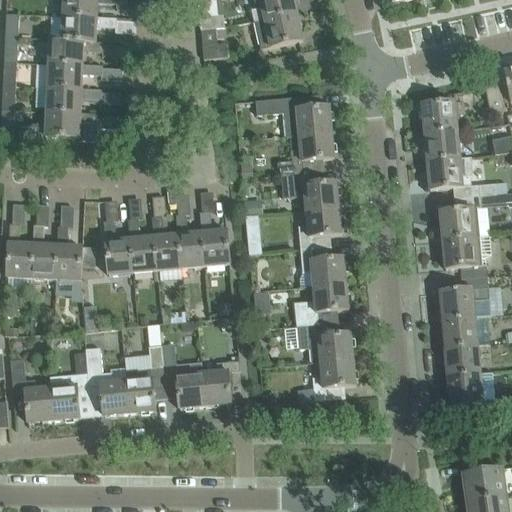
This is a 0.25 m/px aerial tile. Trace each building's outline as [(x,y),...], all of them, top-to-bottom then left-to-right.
[(64,0),(63,20),(97,21),(97,7),(117,8),(117,0),(64,0)] [(251,12),(254,24),(296,15),(293,0),(258,0),(261,10),(251,12)] [(296,15),(254,24),(260,52),(303,43),(296,15)] [(6,16),(5,41),(18,42),(19,17),(6,16)] [(200,33),(201,33),(216,31),(224,31),(222,17),(199,19),(200,33)] [(63,20),(62,44),(96,46),(96,45),(97,30),(116,31),(117,21),(97,21),(63,20)] [(216,31),(201,33),(202,49),(204,63),(227,60),(225,46),(218,47),(216,31)] [(5,41),(4,67),(17,67),(18,42),(5,41)] [(50,43),(49,67),(83,68),(83,54),(103,55),(104,45),(96,45),(96,46),(62,44),(50,43)] [(4,67),(3,90),(16,90),(17,67),(4,67)] [(49,67),(48,91),(82,92),(82,91),(82,78),(101,79),(101,83),(122,84),(123,72),(102,71),(103,68),(83,68),(49,67)] [(498,87),(485,90),(489,113),(491,121),(501,119),(503,110),(498,87)] [(3,90),(2,114),(15,114),(16,90),(3,90)] [(48,91),(47,116),(80,117),(80,116),(81,101),(101,103),(101,93),(82,91),(82,92),(48,91)] [(286,140),(299,139),(332,135),(329,110),(320,111),(319,100),(320,100),(320,98),(255,104),(257,118),(284,116),(286,140)] [(456,125),(456,119),(466,119),(464,104),(455,105),(422,108),(425,138),(457,135),(456,125)] [(15,114),(2,114),(1,138),(14,138),(15,114)] [(80,117),(47,116),(46,126),(31,126),(31,129),(20,129),(19,148),(46,149),(47,140),(78,141),(78,144),(99,145),(100,131),(111,132),(111,120),(100,119),(100,117),(80,116),(80,117)] [(279,164),(281,179),(304,176),(303,164),(334,161),(332,135),(299,139),(300,153),(291,154),(292,163),(279,164)] [(425,138),(427,165),(460,162),(460,160),(457,135),(425,138)] [(492,142),(494,158),(494,159),(511,156),(511,142),(511,138),(492,142)] [(453,191),(454,203),(477,201),(479,201),(490,200),(496,200),(495,188),(478,190),(478,188),(471,189),(469,178),(472,175),(471,159),(460,160),(460,162),(427,165),(430,193),(453,191)] [(305,199),(306,215),(339,211),(336,185),(305,188),(304,176),(281,179),(283,201),(305,199)] [(164,199),(151,201),(154,220),(162,219),(162,220),(166,219),(164,199)] [(490,200),(491,210),(505,209),(504,199),(496,200),(490,200)] [(440,215),(443,244),(489,240),(488,220),(481,218),(481,212),(478,213),(477,202),(477,201),(454,203),(455,213),(440,215)] [(37,211),(36,228),(44,228),(44,229),(48,229),(49,229),(49,211),(37,211)] [(298,230),(300,253),(311,252),(310,240),(341,237),(339,211),(306,215),(307,229),(298,230)] [(57,249),(55,285),(81,286),(82,270),(82,250),(67,250),(68,234),(72,234),(73,213),(61,212),(60,229),(58,229),(57,249)] [(200,216),(201,236),(204,270),(230,268),(229,253),(227,233),(212,235),(210,215),(200,216)] [(176,218),(177,238),(180,272),(204,270),(201,236),(187,237),(186,217),(176,218)] [(152,220),(154,240),(156,274),(180,272),(177,238),(164,239),(162,220),(162,219),(154,220),(152,220)] [(258,220),(245,222),(246,232),(259,231),(258,220)] [(128,223),(130,242),(133,276),(156,274),(154,240),(140,241),(138,222),(128,223)] [(133,276),(130,242),(116,244),(114,224),(104,225),(106,245),(108,278),(133,276)] [(7,282),(31,283),(33,248),(19,247),(20,227),(10,227),(9,247),(7,282)] [(31,283),(55,285),(57,249),(43,248),(44,229),(44,228),(36,228),(34,228),(33,248),(31,283)] [(460,271),(461,283),(485,280),(484,269),(486,269),(485,261),(491,256),(489,240),(443,244),(445,272),(460,271)] [(83,250),(82,270),(94,271),(95,250),(83,250)] [(299,291),(313,290),(346,286),(344,261),(323,263),(321,251),(311,252),(300,253),(301,262),(303,276),(298,284),(299,291)] [(439,295),(442,324),(473,321),(473,319),(489,318),(485,280),(461,283),(462,293),(439,295)] [(294,305),(297,330),(332,326),(329,326),(327,314),(348,312),(346,286),(313,290),(314,304),(305,305),(294,305)] [(230,304),(220,305),(221,312),(231,311),(230,304)] [(207,308),(196,309),(197,321),(208,320),(207,308)] [(170,310),(159,311),(161,328),(171,328),(170,310)] [(442,324),(445,352),(476,349),(488,348),(485,321),(473,322),(473,321),(442,324)] [(311,366),(320,365),(353,361),(351,337),(335,338),(334,326),(332,326),(297,330),(299,351),(310,351),(311,366)] [(445,352),(447,381),(478,378),(478,376),(476,349),(445,352)] [(150,373),(125,375),(126,384),(129,417),(155,414),(155,406),(153,392),(166,391),(165,382),(164,382),(163,371),(162,365),(161,354),(161,350),(148,351),(150,373)] [(85,355),(87,379),(88,389),(89,389),(89,398),(102,397),(104,419),(129,417),(126,384),(111,386),(111,377),(102,378),(100,354),(85,355)] [(353,361),(320,365),(322,380),(312,381),(313,391),(303,392),(305,405),(325,403),(324,391),(356,388),(353,361)] [(53,424),(51,392),(36,393),(35,385),(25,386),(23,363),(10,364),(13,396),(25,395),(28,426),(53,424)] [(217,375),(201,377),(204,410),(231,407),(229,384),(241,382),(239,364),(216,366),(217,375)] [(204,410),(201,377),(200,368),(163,371),(164,382),(165,382),(166,391),(177,390),(179,404),(179,412),(204,410)] [(478,378),(447,381),(450,408),(465,407),(466,418),(511,414),(511,402),(494,404),(492,374),(478,376),(478,378)] [(50,383),(51,392),(53,424),(80,421),(77,390),(88,389),(87,379),(50,383)] [(275,395),(265,396),(266,405),(276,404),(275,395)] [(7,404),(0,404),(0,430),(8,430),(7,404)] [(462,467),(468,506),(506,501),(501,472),(491,473),(489,461),(459,466),(459,468),(462,467)] [(507,511),(506,501),(468,506),(468,511),(507,511)]
